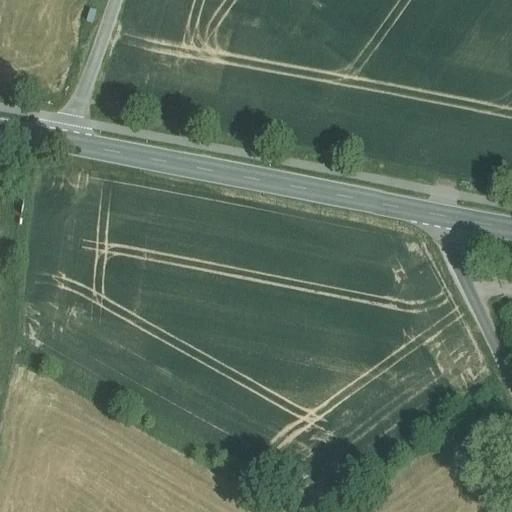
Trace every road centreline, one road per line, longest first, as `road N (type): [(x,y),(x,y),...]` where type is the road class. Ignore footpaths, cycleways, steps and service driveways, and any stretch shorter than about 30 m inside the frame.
road 1 (secondary): [(442,217),(69,140)]
road 2 (unclassified): [(442,217),(511,378)]
road 3 (unclassified): [(109,0),(69,140)]
